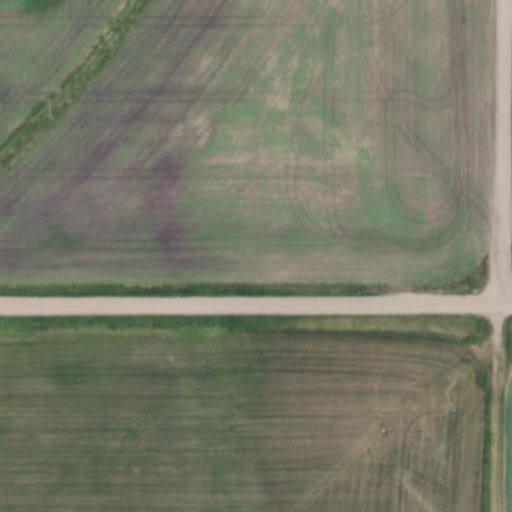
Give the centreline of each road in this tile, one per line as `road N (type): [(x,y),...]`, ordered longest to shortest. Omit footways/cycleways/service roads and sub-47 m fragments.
road 1 (residential): [(511,304),(0,304)]
road 2 (track): [(497,511),(505,305)]
road 3 (track): [(511,170),(505,305)]
